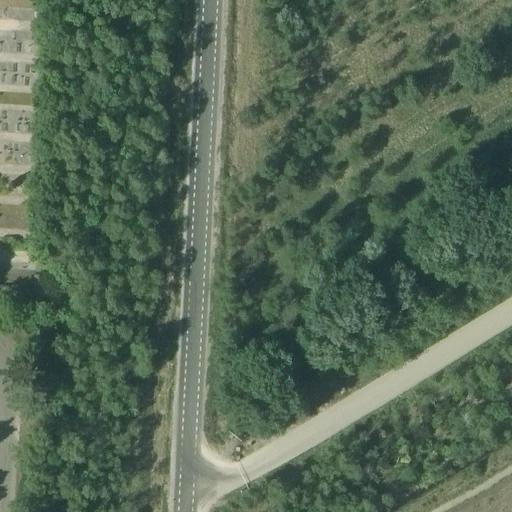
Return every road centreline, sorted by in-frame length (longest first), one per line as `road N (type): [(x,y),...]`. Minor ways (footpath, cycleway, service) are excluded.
road 1 (tertiary): [(185,511),(210,0)]
road 2 (track): [(186,487),(238,474),(511,309)]
